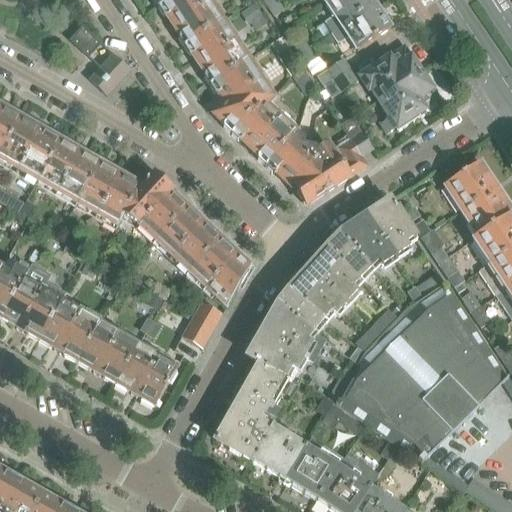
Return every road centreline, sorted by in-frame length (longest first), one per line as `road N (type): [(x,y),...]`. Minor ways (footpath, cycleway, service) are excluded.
road 1 (residential): [(150,488),(287,244)]
road 2 (residential): [(287,244),(511,98)]
road 3 (residential): [(0,61),(206,172)]
road 4 (residential): [(206,172),(100,0)]
road 5 (residential): [(150,488),(0,403)]
